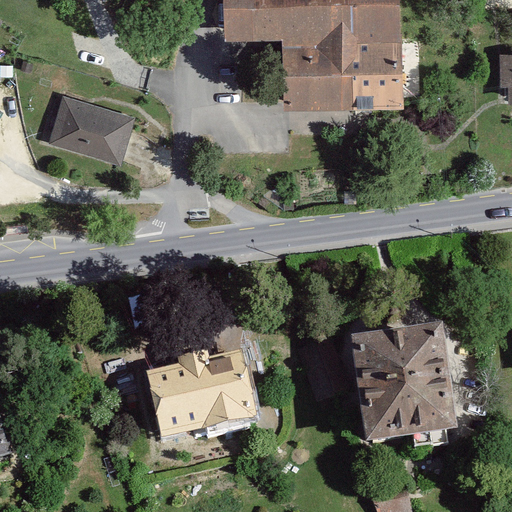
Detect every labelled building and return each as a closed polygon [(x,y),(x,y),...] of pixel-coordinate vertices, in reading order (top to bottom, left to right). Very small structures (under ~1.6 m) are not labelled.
[(224,0),(220,38),(273,37),(274,107),(400,105),(397,0),(224,0)] [(511,52),(495,52),(494,87),(503,87),(503,101),(511,100),(511,52)] [(131,117),(59,96),(45,142),(118,164),(131,117)] [(434,333),(339,346),(353,450),(448,437),(434,333)] [(237,357),(139,375),(152,444),(250,425),(237,357)] [(0,465),(9,463),(0,427),(0,465)] [(410,511),(404,491),(371,500),(374,511),(410,511)]
